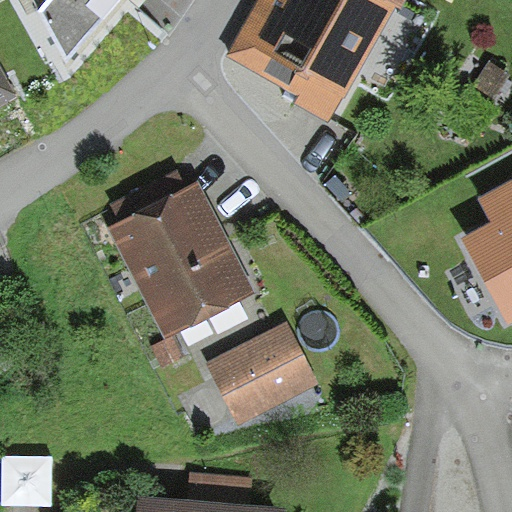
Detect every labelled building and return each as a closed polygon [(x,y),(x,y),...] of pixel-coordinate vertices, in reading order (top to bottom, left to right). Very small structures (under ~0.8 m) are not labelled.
[(48,0),(38,12),(66,62),(121,0),(48,0)] [(405,0),(258,0),(227,56),(299,95),(295,104),(329,122),(395,2),(402,6),(405,0)] [(510,74),(489,61),(472,88),(493,101),(510,74)] [(0,65),(0,110),(19,100),(0,65)] [(109,203),(119,222),(187,188),(177,168),(109,203)] [(490,223),(462,238),(509,324),(511,322),(511,179),(477,198),(490,223)] [(119,222),(109,227),(166,339),(256,294),(200,182),(187,188),(119,222)] [(321,383),(288,320),(205,363),(238,426),(321,383)] [(0,374),(16,365),(0,335),(0,374)] [(274,511),(276,502),(135,491),(133,511),(274,511)]
